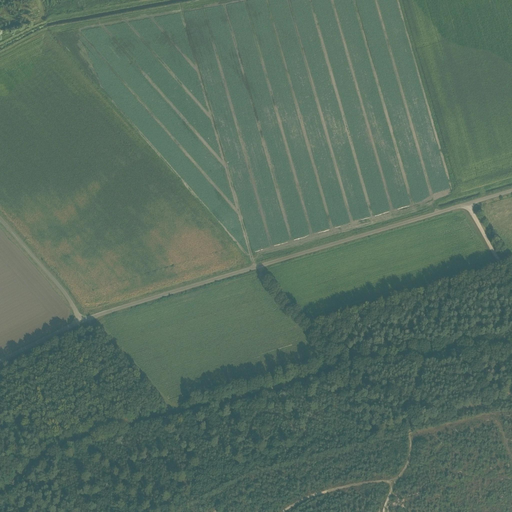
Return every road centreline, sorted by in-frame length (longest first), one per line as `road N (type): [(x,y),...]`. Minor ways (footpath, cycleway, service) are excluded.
road 1 (unclassified): [(80,318),(511,191)]
road 2 (track): [(425,356),(354,362),(169,411)]
road 3 (track): [(169,411),(79,436),(0,491)]
road 4 (track): [(169,411),(95,322),(80,318)]
road 5 (unclassified): [(80,318),(0,218)]
